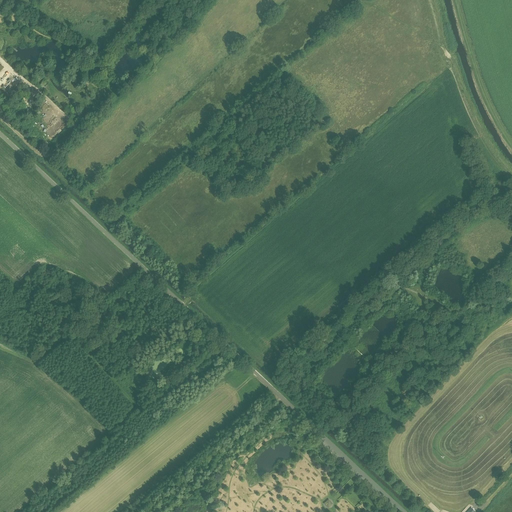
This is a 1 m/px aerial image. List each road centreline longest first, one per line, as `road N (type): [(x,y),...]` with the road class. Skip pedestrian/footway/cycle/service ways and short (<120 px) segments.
road 1 (unclassified): [(404,511),(0,133)]
road 2 (track): [(457,0),(481,81),(511,142)]
